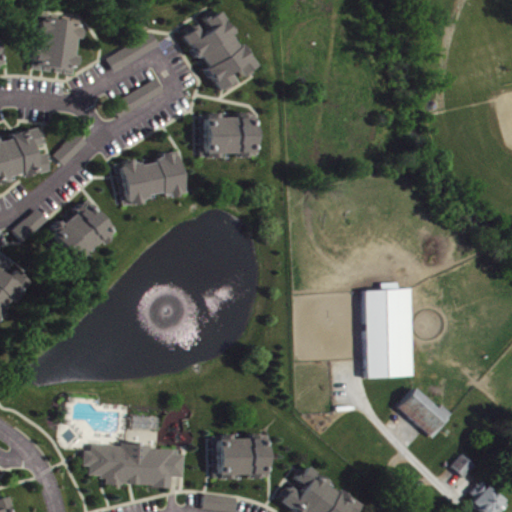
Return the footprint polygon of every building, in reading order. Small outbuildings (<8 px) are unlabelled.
[(175,30),(181,26),(178,21),(191,12),(197,21),(200,18),(196,12),(202,8),(204,11),(213,5),(250,60),(247,62),(250,66),(243,70),(241,67),(237,69),(230,59),(220,66),(227,76),(223,79),(226,83),(221,86),(219,82),(212,87),(196,63),(201,60),(194,50),(190,53),(175,30)] [(33,8),(76,15),(74,24),(77,24),(75,34),(70,34),(68,50),(73,51),(72,63),(69,62),(68,71),(48,68),(27,64),(28,55),(26,55),(28,45),(32,45),(35,28),(30,27),(33,8)] [(102,55),(147,27),(155,41),(110,69),(102,55)] [(116,76),(161,49),(153,35),(108,62),(116,76)] [(106,99),(152,72),(160,86),(115,113),(106,99)] [(121,122),(165,95),(158,82),(114,109),(121,122)] [(193,111),(203,110),(203,107),(247,106),(248,131),(251,131),(251,151),(231,152),(231,147),(213,147),(213,153),(194,153),(193,111)] [(0,129),(34,120),(46,164),(0,177),(0,129)] [(47,153),(72,128),(83,139),(58,164),(47,153)] [(109,160),(117,158),(116,155),(128,153),(128,156),(131,155),(132,156),(135,156),(136,159),(150,156),(150,153),(153,153),(153,151),(156,151),(155,148),(166,145),(166,147),(173,146),(182,187),(164,191),(163,188),(160,189),(160,188),(158,188),(157,184),(141,188),(142,191),(139,192),(139,193),(137,194),(137,197),(117,201),(109,160)] [(39,229),(84,194),(110,227),(65,263),(39,229)] [(50,224),(40,212),(14,233),(24,245),(50,224)] [(30,283),(12,271),(13,270),(0,261),(0,323),(5,316),(3,314),(10,304),(14,307),(30,283)] [(353,287),(403,284),(408,372),(359,375),(353,287)] [(390,403),(409,382),(435,405),(439,400),(450,409),(436,425),(430,431),(425,437),(414,427),(400,443),(380,426),(395,408),(390,403)] [(206,432),(216,432),(216,429),(227,429),(228,434),(242,434),(242,428),(258,428),(259,471),(246,472),(246,468),(225,469),(225,473),(207,474),(206,432)] [(84,440),(115,443),(116,439),(144,441),(144,444),(168,446),(168,450),(179,450),(177,474),(167,473),(166,485),(145,483),(145,481),(115,478),(115,481),(100,480),(100,474),(95,474),(95,472),(83,471),(83,462),(76,461),(78,445),(83,446),(84,440)] [(456,450),(469,461),(457,474),(444,462),(456,450)] [(453,470),(466,481),(477,469),(464,457),(453,470)] [(301,461),(323,477),(321,481),(331,488),(334,484),(359,503),(352,511),(339,511),(336,509),(333,511),(303,511),(298,508),(295,511),(275,497),(285,485),(292,490),(299,480),(292,474),(301,461)] [(465,489),(475,477),(480,481),(481,480),(497,495),(496,497),(500,501),(489,511),(479,511),(464,498),(469,493),(465,489)] [(199,488),(233,492),(230,511),(197,507),(199,488)] [(0,511),(0,490),(2,490),(8,511),(0,511)]
